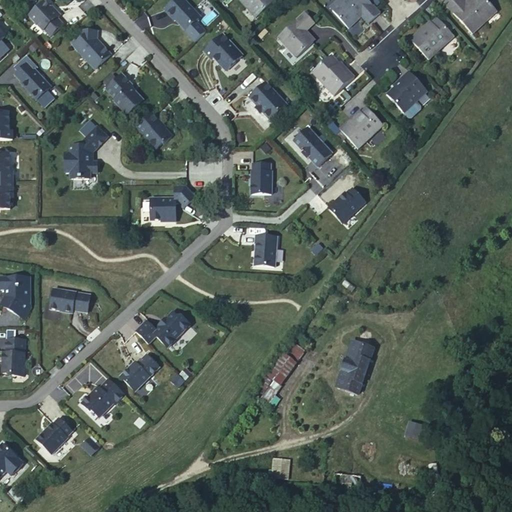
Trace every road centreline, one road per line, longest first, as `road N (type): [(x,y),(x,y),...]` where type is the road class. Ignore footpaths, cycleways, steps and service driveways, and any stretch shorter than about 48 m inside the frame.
road 1 (track): [(108,511),(194,469),(235,392),(511,33)]
road 2 (unclassified): [(100,0),(223,128),(226,206),(220,223),(38,395),(0,404)]
